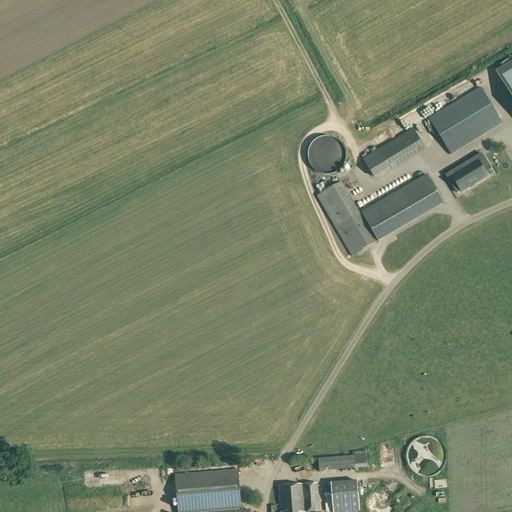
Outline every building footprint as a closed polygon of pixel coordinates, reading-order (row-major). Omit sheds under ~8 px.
[(511,66),(492,79),(511,114),(511,66)] [(457,96),(465,92),(462,85),(453,89),(457,96)] [(428,118),(451,155),(503,124),(481,87),(428,118)] [(363,158),(375,177),(390,168),(391,170),(425,149),(413,128),(363,158)] [(452,177),(462,192),(488,176),(478,161),(452,177)] [(362,213),(378,241),(444,203),(428,175),(362,213)] [(317,196),(352,257),(376,242),(342,182),(317,196)] [(381,458),(393,457),(392,443),(381,443),(381,458)] [(318,458),(319,472),(367,468),(366,451),(354,452),(354,455),(318,458)] [(250,511),(250,509),(242,510),(238,469),(175,474),(178,511),(250,511)] [(331,483),(333,511),(360,511),(358,481),(331,483)] [(279,486),(281,511),(310,511),(311,511),(320,511),(317,483),(279,486)] [(370,501),(375,501),(373,511),(390,511),(392,494),(371,492),(370,501)] [(132,507),(132,493),(117,493),(117,507),(132,507)]
